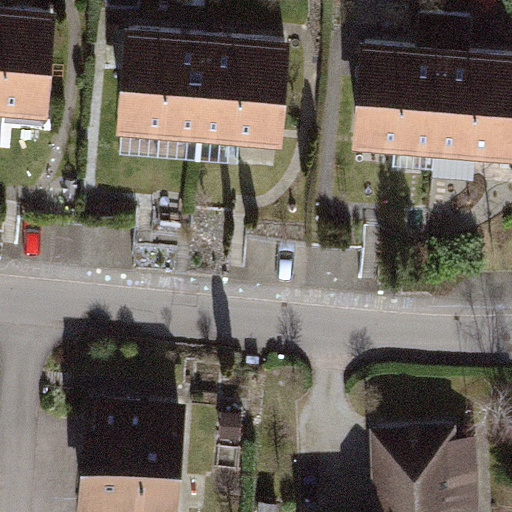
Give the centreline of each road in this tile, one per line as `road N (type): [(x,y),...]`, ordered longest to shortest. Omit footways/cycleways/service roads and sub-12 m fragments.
road 1 (residential): [(511,330),(402,334),(0,293)]
road 2 (unknown): [(12,294),(13,511)]
